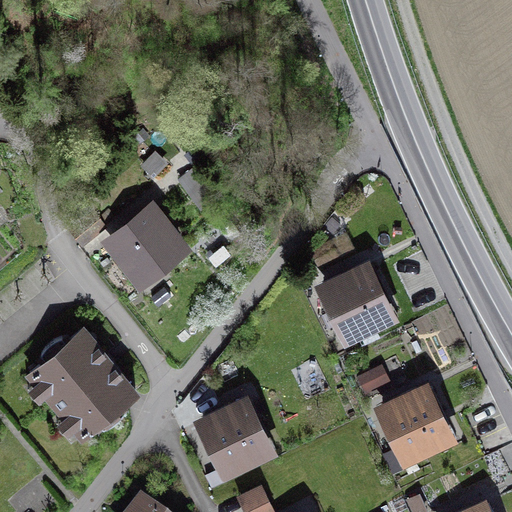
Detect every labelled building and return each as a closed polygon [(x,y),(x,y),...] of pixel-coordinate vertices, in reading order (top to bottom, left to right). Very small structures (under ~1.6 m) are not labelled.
[(180,177),(196,197),(208,188),(192,168),(180,177)] [(87,195),(65,213),(75,225),(93,210),(97,207),(87,195)] [(105,237),(140,282),(192,242),(157,197),(105,237)] [(79,245),(105,224),(93,210),(75,225),(68,231),(79,245)] [(368,261),(315,290),(350,352),(403,322),(368,261)] [(136,399),(69,326),(18,372),(85,445),(136,399)] [(423,372),(373,396),(401,453),(451,429),(423,372)] [(277,452),(249,399),(194,428),(222,481),(277,452)] [(271,511),(265,494),(240,502),(243,511),(271,511)] [(495,511),(491,502),(467,511),(495,511)]
